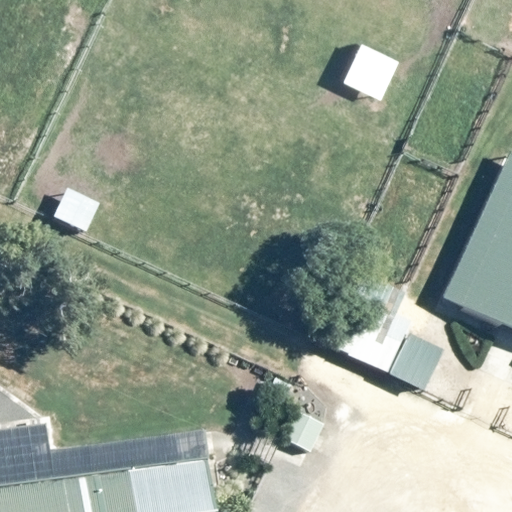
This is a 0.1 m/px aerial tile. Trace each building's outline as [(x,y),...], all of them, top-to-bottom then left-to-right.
[(511,164),(497,158),(432,302),(511,338),(511,164)] [(301,294),(284,330),(378,377),(396,341),(301,294)] [(320,427),(287,413),(275,440),(308,454),(320,427)] [(207,511),(202,465),(207,464),(203,424),(46,443),(44,428),(0,432),(0,511),(207,511)] [(259,466),(271,436),(240,425),(229,455),(259,466)]
